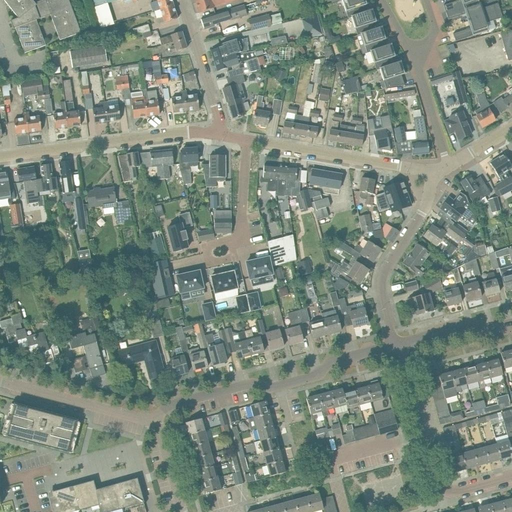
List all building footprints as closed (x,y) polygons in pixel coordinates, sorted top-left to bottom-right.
[(31,0),(3,0),(18,18),(10,21),(13,29),(15,28),(25,53),(46,45),(37,21),(51,16),(60,41),(80,34),(68,0),(47,0),(35,4),(31,0)] [(152,0),(154,2),(149,3),(152,12),(160,10),(173,5),(171,0),(152,0)] [(204,0),(196,3),(199,13),(208,10),(214,8),(212,4),(223,0),(225,4),(236,0),(204,0)] [(342,0),(347,14),(348,18),(351,17),(365,12),(364,9),(363,6),(369,4),(367,0),(342,0)] [(459,0),(443,5),(446,13),(479,1),(478,0),(459,0)] [(465,14),(468,21),(500,11),(498,3),(481,9),(479,1),(446,13),(448,20),(465,14)] [(164,22),(164,23),(177,19),(173,5),(160,10),(162,17),(156,19),(157,21),(156,21),(157,24),(164,22)] [(215,14),(210,16),(201,19),(204,30),(214,27),(218,25),(218,23),(246,15),(243,5),(227,10),(227,11),(215,15),(215,14)] [(365,12),(351,17),(355,29),(355,31),(357,35),(375,29),(374,26),(373,23),(378,21),(376,14),(374,14),(372,10),(365,12)] [(500,11),(468,21),(470,28),(453,34),(455,42),(489,31),(486,23),(503,18),(500,11)] [(317,15),(301,19),(307,39),(322,35),(317,15)] [(251,31),(256,29),(265,27),(271,25),(268,16),(249,21),(251,31)] [(134,36),(144,33),(150,31),(148,24),(132,29),(134,36)] [(375,29),(357,35),(361,50),(362,54),(370,52),(384,47),(383,43),(382,40),(388,39),(385,31),(383,32),(381,27),(375,29)] [(511,29),(501,33),(509,60),(511,59),(511,29)] [(150,31),(144,33),(147,43),(156,40),(153,30),(150,31)] [(173,42),(174,43),(184,40),(182,32),(171,35),(171,36),(159,39),(161,45),(173,42)] [(331,36),(326,38),(328,45),(341,41),(339,36),(334,38),(331,36)] [(184,40),(174,43),(175,47),(170,48),(172,53),(187,48),(184,40)] [(221,48),(210,51),(214,61),(235,54),(239,53),(241,52),(237,40),(220,45),(221,48)] [(384,47),(370,52),(375,66),(376,70),(379,69),(394,64),(393,61),(392,58),(397,56),(395,48),(392,49),(391,44),(384,47)] [(104,47),(70,52),(72,68),(107,63),(104,47)] [(325,58),(332,56),(330,48),(322,50),(325,58)] [(257,57),(255,51),(244,53),(238,54),(235,54),(214,61),(217,71),(232,66),(233,70),(226,72),(228,77),(243,75),(261,71),(260,65),(265,64),(263,55),(257,57)] [(177,58),(169,59),(170,66),(178,64),(177,58)] [(323,65),(325,58),(317,59),(313,59),(312,63),(316,63),(316,64),(312,82),(320,84),(324,65),(323,65)] [(152,62),(152,68),(154,77),(156,77),(155,76),(162,76),(161,71),(161,68),(160,61),(152,62)] [(342,62),(336,64),(339,73),(345,71),(342,62)] [(394,64),(379,69),(386,87),(404,85),(401,75),(407,73),(404,66),(402,66),(400,62),(394,64)] [(127,66),(120,67),(121,76),(125,76),(127,75),(126,71),(139,69),(138,64),(127,66)] [(280,69),(279,70),(277,70),(274,79),(282,82),(286,73),(285,73),(285,71),(280,69)] [(194,71),(188,73),(183,75),(185,82),(190,80),(190,81),(196,79),(194,71)] [(87,72),(80,73),(82,87),(89,86),(87,72)] [(432,86),(453,79),(460,104),(467,102),(459,72),(430,81),(432,86)] [(243,75),(228,77),(228,78),(226,78),(229,87),(222,89),(225,98),(226,97),(233,118),(245,114),(242,104),(243,103),(244,102),(245,100),(245,99),(245,97),(241,84),(245,83),(243,75)] [(23,96),(37,94),(38,100),(50,98),(49,91),(48,91),(48,85),(43,86),(44,91),(43,91),(40,78),(21,82),(23,96)] [(341,82),(346,94),(356,92),(352,78),(341,82)] [(62,81),(65,102),(65,108),(68,127),(80,126),(79,116),(79,111),(74,112),(70,80),(62,81)] [(10,85),(1,86),(4,105),(5,105),(11,104),(9,91),(11,90),(10,85)] [(510,112),(511,111),(511,87),(508,91),(511,96),(503,101),(501,98),(493,103),(500,113),(508,108),(510,112)] [(414,90),(385,94),(386,100),(415,96),(414,90)] [(171,99),(172,103),(173,113),(186,111),(183,92),(180,92),(181,98),(171,99)] [(186,92),(183,92),(186,111),(199,109),(197,95),(187,96),(186,92)] [(476,117),(477,119),(482,128),(495,121),(490,112),(488,110),(491,108),(486,100),(484,93),(477,95),(480,108),(474,111),(477,116),(476,117)] [(253,124),(260,125),(260,127),(265,128),(266,126),(267,126),(269,116),(269,113),(262,112),(263,103),(261,103),(263,97),(258,96),(253,124)] [(147,97),(143,98),(146,117),(159,115),(157,101),(148,102),(147,97)] [(131,99),(132,108),(134,118),(146,117),(143,98),(131,99)] [(52,100),(45,101),(47,113),(54,112),(52,100)] [(271,113),(279,115),(281,102),(274,100),(271,113)] [(53,115),(54,119),(55,129),(68,127),(65,108),(65,102),(60,102),(61,109),(63,109),(63,113),(53,115)] [(92,109),(93,114),(94,124),(107,122),(105,102),(98,103),(99,109),(92,109)] [(107,102),(105,102),(107,122),(120,120),(118,106),(108,107),(107,102)] [(14,120),(14,124),(15,134),(28,133),(26,113),(26,110),(22,111),(24,119),(14,120)] [(449,117),(450,119),(444,122),(449,134),(455,132),(458,140),(471,134),(463,112),(449,117)] [(29,113),(26,113),(28,133),(41,131),(40,121),(39,117),(30,118),(29,113)] [(282,133),(299,136),(302,116),(295,114),(293,124),(291,123),(291,121),(284,120),(284,123),(282,133)] [(372,119),(367,120),(369,136),(375,135),(377,148),(380,148),(380,149),(389,151),(387,138),(393,136),(388,115),(379,117),(381,128),(374,129),(372,119)] [(302,116),(299,136),(316,139),(318,129),(318,126),(313,125),(312,127),(308,126),(309,117),(302,116)] [(415,131),(404,132),(406,141),(410,141),(412,154),(412,155),(422,154),(429,154),(428,142),(427,142),(426,135),(423,117),(413,118),(415,131)] [(328,141),(345,144),(348,126),(340,124),(339,132),(336,131),(336,129),(337,129),(338,122),(332,121),(331,128),(330,128),(328,141)] [(348,126),(345,144),(361,146),(363,137),(364,134),(363,134),(364,127),(356,125),(355,127),(348,126)] [(403,127),(394,129),(397,143),(406,141),(403,127)] [(179,162),(179,169),(179,170),(183,185),(191,184),(190,169),(190,166),(198,166),(197,162),(197,158),(197,148),(182,149),(183,162),(179,162)] [(172,150),(161,151),(164,179),(170,179),(168,166),(173,165),(172,150)] [(150,153),(140,154),(143,165),(151,164),(151,167),(157,166),(159,180),(164,179),(161,151),(150,152),(150,153)] [(139,167),(137,153),(118,156),(124,182),(136,180),(136,178),(136,177),(135,167),(139,167)] [(495,186),(501,196),(511,190),(511,179),(511,176),(510,177),(507,172),(511,168),(511,166),(509,162),(504,154),(490,163),(501,182),(495,186)] [(205,188),(216,188),(216,182),(226,182),(225,156),(209,156),(210,164),(203,165),(205,188)] [(60,170),(61,179),(63,193),(74,192),(70,162),(59,163),(59,169),(59,170),(60,170)] [(42,180),(36,181),(38,192),(50,191),(50,192),(54,192),(54,190),(57,190),(55,178),(53,178),(51,165),(40,166),(42,180)] [(275,196),(276,196),(276,189),(276,184),(277,166),(264,165),(263,182),(268,182),(268,191),(275,191),(275,196)] [(276,196),(285,196),(287,167),(277,166),(276,184),(276,189),(276,196)] [(24,187),(27,203),(27,204),(39,202),(39,206),(45,205),(43,195),(38,196),(38,192),(36,181),(34,167),(18,169),(20,183),(24,183),(24,187)] [(297,167),(287,167),(285,196),(297,197),(300,196),(300,193),(301,168),(297,168),(297,167)] [(312,169),(309,184),(339,190),(342,175),(312,169)] [(0,199),(11,198),(8,181),(5,182),(2,171),(0,171),(0,199)] [(473,181),(470,176),(460,182),(474,203),(490,193),(480,177),(473,181)] [(361,199),(366,200),(365,204),(372,206),(373,198),(371,198),(372,194),(375,180),(361,178),(359,192),(360,192),(359,197),(361,199)] [(391,186),(384,188),(387,199),(407,194),(406,193),(407,193),(405,184),(404,184),(404,183),(391,186)] [(89,208),(103,206),(103,209),(115,207),(118,224),(125,223),(131,222),(129,208),(123,209),(122,202),(116,203),(114,188),(86,192),(89,208)] [(314,202),(311,202),(317,220),(328,217),(326,207),(330,206),(328,198),(322,199),(320,191),(308,189),(311,198),(313,198),(314,202)] [(308,192),(300,194),(304,211),(312,209),(308,192)] [(460,215),(468,221),(473,225),(476,221),(473,214),(465,197),(460,193),(455,199),(458,200),(456,203),(449,198),(440,209),(456,221),(460,215)] [(387,199),(376,202),(378,210),(389,207),(390,211),(410,206),(409,206),(407,194),(387,199)] [(488,199),(492,213),(500,210),(496,197),(488,199)] [(77,219),(78,219),(79,229),(86,228),(86,226),(84,211),(82,198),(74,199),(77,219)] [(12,206),(15,224),(23,223),(20,204),(12,206)] [(161,205),(155,207),(158,217),(164,216),(161,205)] [(181,225),(168,228),(174,252),(183,250),(182,249),(189,247),(187,240),(189,240),(186,231),(185,231),(184,228),(193,226),(188,207),(177,209),(181,225)] [(380,223),(371,225),(367,207),(357,209),(363,234),(373,232),(382,229),(380,223)] [(22,214),(27,229),(34,227),(30,212),(22,214)] [(230,233),(230,219),(213,219),(214,233),(230,233)] [(457,224),(454,228),(464,235),(467,231),(457,224)] [(459,243),(460,242),(464,236),(465,235),(464,235),(454,228),(451,225),(446,231),(448,233),(447,233),(459,243)] [(432,243),(436,246),(443,251),(450,256),(456,248),(442,238),(445,233),(440,229),(440,230),(439,229),(438,231),(432,226),(424,237),(432,243)] [(385,239),(390,242),(392,243),(399,232),(392,228),(385,239)] [(197,232),(199,242),(214,239),(212,229),(197,232)] [(293,235),(282,238),(286,263),(296,260),(293,235)] [(282,238),(267,242),(273,266),(286,263),(282,238)] [(473,249),(472,251),(471,252),(479,258),(487,255),(484,242),(476,244),(475,243),(476,243),(470,238),(465,244),(473,249)] [(353,250),(364,257),(373,263),(381,250),(368,242),(364,249),(357,245),(353,250)] [(342,243),(339,248),(349,254),(352,249),(342,243)] [(414,272),(421,277),(425,270),(419,266),(429,253),(417,244),(403,264),(414,272)] [(464,264),(468,262),(476,259),(475,259),(479,258),(471,252),(463,263),(464,264)] [(494,252),(488,254),(492,270),(499,268),(494,252)] [(111,258),(113,270),(121,268),(119,256),(111,258)] [(272,275),(268,258),(246,263),(250,280),(272,275)] [(78,262),(80,270),(82,276),(82,278),(93,275),(91,259),(78,262)] [(466,270),(472,269),(474,276),(480,275),(476,259),(468,262),(464,264),(466,270)] [(165,260),(148,265),(157,300),(174,295),(165,260)] [(301,276),(311,273),(310,268),(312,267),(310,261),(308,261),(308,260),(298,263),(301,276)] [(342,272),(350,277),(358,282),(360,279),(362,280),(368,271),(355,263),(352,268),(342,262),(340,266),(331,261),(329,263),(330,271),(339,277),(342,272)] [(102,263),(93,265),(95,274),(104,273),(102,263)] [(284,278),(281,267),(274,269),(277,280),(284,278)] [(501,277),(502,281),(505,291),(511,289),(511,267),(507,269),(508,275),(501,277)] [(457,268),(452,270),(456,283),(461,282),(457,268)] [(199,272),(177,277),(182,300),(191,299),(189,291),(202,288),(199,272)] [(237,289),(233,272),(225,274),(225,273),(219,274),(219,275),(211,277),(215,294),(237,289)] [(482,283),(483,287),(486,296),(499,293),(496,283),(494,272),(487,274),(489,282),(482,283)] [(345,288),(348,283),(343,280),(338,278),(336,282),(339,284),(345,288)] [(439,278),(425,286),(428,292),(441,285),(439,278)] [(462,286),(464,292),(466,302),(481,298),(476,278),(468,280),(470,284),(462,286)] [(418,289),(416,281),(404,285),(406,292),(418,289)] [(442,288),(444,297),(447,307),(461,303),(457,289),(450,291),(449,286),(442,288)] [(279,290),(281,297),(288,295),(286,288),(279,290)] [(257,292),(246,294),(250,312),(261,309),(257,292)] [(333,307),(339,306),(338,300),(336,292),(329,294),(333,307)] [(412,299),(408,300),(410,308),(414,307),(416,315),(424,313),(425,314),(427,313),(427,312),(433,310),(429,294),(412,299)] [(249,311),(245,296),(236,298),(239,313),(249,311)] [(350,315),(353,328),(368,324),(364,309),(357,311),(355,305),(346,307),(344,298),(338,300),(339,306),(342,317),(350,315)] [(144,305),(150,325),(154,338),(163,335),(160,323),(154,302),(144,305)] [(211,304),(202,306),(206,320),(215,318),(211,304)] [(272,307),(275,316),(278,329),(284,327),(281,315),(278,305),(272,307)] [(306,309),(300,311),(303,323),(309,321),(306,309)] [(335,310),(321,314),(327,335),(341,331),(337,317),(335,310)] [(285,331),(286,335),(289,345),(302,342),(298,324),(303,323),(300,311),(287,314),(291,329),(285,331)] [(22,323),(20,314),(10,316),(11,319),(0,321),(0,325),(1,329),(2,329),(2,332),(5,331),(9,343),(14,342),(15,345),(18,344),(20,349),(25,348),(26,351),(29,350),(31,355),(37,354),(37,357),(41,356),(43,365),(54,362),(53,359),(60,357),(56,342),(54,336),(47,338),(49,344),(47,344),(44,333),(27,338),(24,329),(22,330),(20,324),(22,323)] [(309,324),(310,329),(313,339),(327,335),(321,314),(323,321),(309,324)] [(72,361),(72,362),(75,372),(84,370),(82,363),(87,361),(92,378),(106,375),(103,365),(95,336),(97,335),(91,318),(80,321),(84,334),(68,339),(69,342),(68,342),(71,350),(83,346),(86,356),(73,359),(73,360),(72,361)] [(259,336),(265,334),(261,320),(255,322),(259,336)] [(202,349),(208,348),(205,336),(201,323),(195,325),(202,349)] [(170,360),(174,376),(188,373),(182,353),(188,351),(188,350),(185,341),(184,334),(182,329),(181,326),(175,328),(182,352),(176,354),(177,358),(170,360)] [(230,329),(224,331),(228,348),(230,353),(236,351),(238,359),(251,355),(244,331),(237,333),(238,335),(232,336),(230,329)] [(251,330),(244,331),(251,355),(263,352),(259,338),(253,340),(251,330)] [(279,330),(265,334),(270,350),(283,347),(281,337),(279,330)] [(208,348),(210,356),(213,366),(227,362),(223,349),(228,348),(224,331),(218,333),(221,343),(215,345),(212,334),(205,336),(208,348)] [(119,352),(120,356),(122,366),(145,360),(150,379),(164,375),(155,342),(119,352)] [(198,348),(188,350),(188,351),(193,371),(207,367),(205,358),(203,352),(199,353),(198,348)] [(511,350),(500,353),(504,369),(511,366),(511,350)] [(498,359),(486,363),(490,378),(502,375),(498,359)] [(486,363),(474,366),(478,381),(480,389),(485,387),(483,380),(490,378),(486,363)] [(474,366),(462,369),(466,385),(478,381),(474,366)] [(462,369),(451,372),(455,388),(456,392),(461,391),(460,386),(466,385),(462,369)] [(431,384),(440,381),(442,387),(443,391),(443,393),(445,399),(456,395),(451,372),(439,375),(439,377),(430,379),(431,384)] [(371,386),(367,387),(371,402),(372,402),(383,399),(388,397),(385,384),(379,386),(378,383),(377,381),(371,383),(371,386)] [(429,384),(430,390),(442,387),(440,381),(431,384),(429,384)] [(367,387),(355,390),(359,405),(371,402),(367,387)] [(442,387),(430,390),(432,396),(443,393),(443,391),(442,387)] [(342,389),(330,392),(334,408),(346,405),(343,393),(342,389)] [(355,390),(343,393),(346,405),(347,409),(359,405),(355,390)] [(330,392),(318,396),(323,411),(324,416),(329,415),(327,410),(334,408),(330,392)] [(432,396),(433,402),(445,399),(443,393),(432,396)] [(306,399),(312,420),(317,419),(316,413),(323,411),(318,396),(306,399)] [(433,402),(435,407),(447,404),(445,399),(433,402)] [(253,417),(269,413),(266,401),(250,406),(253,417)] [(435,407),(437,413),(448,410),(447,404),(435,407)] [(76,421),(15,405),(6,437),(68,453),(76,421)] [(511,409),(501,412),(502,418),(511,415),(511,409)] [(227,412),(230,421),(231,424),(239,422),(236,410),(227,412)] [(437,413),(438,419),(450,416),(448,410),(437,413)] [(221,426),(227,425),(224,413),(218,414),(221,424),(221,426)] [(257,429),(272,425),(269,413),(253,417),(247,419),(250,431),(257,429)] [(497,413),(489,415),(490,420),(491,425),(499,423),(498,418),(497,413)] [(504,424),(511,422),(511,415),(502,418),(504,424)] [(438,419),(440,425),(451,422),(450,416),(438,419)] [(395,418),(376,422),(376,423),(380,434),(391,431),(398,429),(395,418)] [(186,423),(189,435),(204,431),(201,419),(186,423)] [(328,430),(330,436),(341,433),(339,423),(331,426),(332,429),(328,430)] [(379,434),(376,423),(370,425),(373,436),(379,434)] [(225,437),(225,438),(230,436),(227,425),(221,426),(220,427),(222,434),(223,438),(225,437)] [(260,441),(275,437),(272,425),(257,429),(260,441)] [(370,425),(365,426),(368,438),(373,436),(370,425)] [(442,429),(444,434),(456,431),(456,430),(454,425),(442,429)] [(365,426),(359,428),(362,439),(368,438),(365,426)] [(362,439),(359,428),(352,430),(356,441),(362,439)] [(316,435),(317,440),(330,436),(328,430),(324,432),(324,433),(316,435)] [(346,431),(345,431),(346,435),(342,436),(344,444),(356,441),(352,430),(346,431)] [(189,435),(192,447),(208,443),(204,431),(189,435)] [(263,453),(278,448),(275,437),(260,441),(263,453)] [(509,441),(497,444),(501,460),(511,456),(511,453),(511,448),(509,442),(509,441)] [(192,447),(195,459),(211,454),(208,443),(192,447)] [(497,444),(485,447),(489,463),(501,460),(497,444)] [(485,447),(474,451),(478,466),(489,463),(485,447)] [(266,464),(282,460),(278,448),(263,453),(266,464)] [(474,451),(462,454),(466,469),(478,466),(474,451)] [(449,453),(450,457),(454,473),(466,469),(462,454),(452,456),(451,452),(449,453)] [(195,459),(198,470),(214,466),(211,454),(195,459)] [(266,464),(270,477),(285,472),(282,460),(266,464)] [(198,470),(202,482),(217,478),(214,466),(198,470)] [(232,474),(235,486),(243,484),(240,472),(235,473),(232,474)] [(245,475),(247,483),(257,480),(255,474),(250,476),(249,474),(245,475)] [(202,482),(205,494),(221,490),(217,478),(202,482)] [(145,511),(137,481),(117,487),(122,508),(137,504),(139,511),(145,511)] [(78,511),(101,511),(96,493),(94,484),(73,489),(78,511)] [(123,511),(122,508),(117,487),(96,493),(101,511),(123,511)] [(78,511),(73,489),(52,495),(51,495),(55,511),(78,511)] [(321,505),(320,499),(318,494),(306,497),(310,511),(313,511),(322,509),(321,505)] [(320,499),(321,505),(334,501),(332,496),(320,499)] [(297,511),(310,511),(306,497),(294,500),(297,511)] [(511,511),(511,498),(501,502),(503,511),(511,511)] [(284,511),(297,511),(294,500),(282,504),(284,511)] [(322,509),(323,510),(335,507),(334,501),(321,505),(322,509)] [(503,511),(501,502),(490,505),(491,511),(503,511)]
